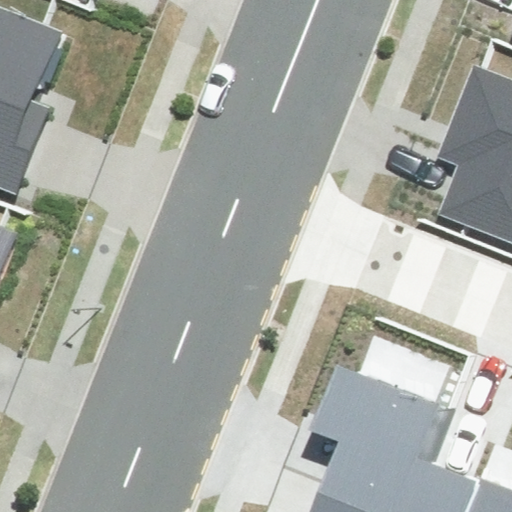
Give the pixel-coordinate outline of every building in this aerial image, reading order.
[(0,0),(0,176),(21,185),(55,100),(41,94),(69,24),(5,0),(0,0)] [(511,57),(502,54),(456,191),(511,209),(511,57)] [(0,279),(22,223),(0,214),(0,279)] [(342,444),(323,492),(373,511),(469,511),(481,483),(424,462),(446,407),(337,364),(310,432),(342,444)] [(511,511),(511,495),(481,483),(469,511),(511,511)] [(373,511),(323,492),(315,511),(373,511)]
